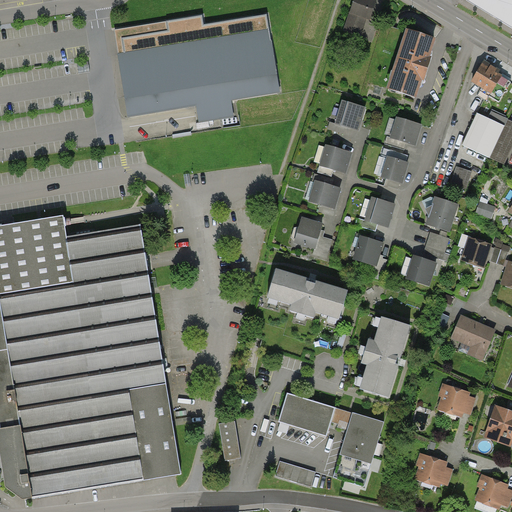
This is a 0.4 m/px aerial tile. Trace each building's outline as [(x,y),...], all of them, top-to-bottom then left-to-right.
[(375,2),(370,0),(355,0),(348,22),(367,28),(375,2)] [(511,28),(511,0),(466,0),(511,28)] [(128,116),(197,105),(200,122),(234,116),(231,100),(280,92),(267,15),(204,26),(202,16),(166,22),(168,32),(122,39),(132,96),(125,97),(128,116)] [(439,43),(408,33),(390,88),(421,98),(439,43)] [(506,77),(484,64),(474,81),(496,94),(506,77)] [(369,110),(343,102),(336,124),(362,132),(369,110)] [(511,147),(511,129),(479,115),(465,146),(504,164),(511,147)] [(424,127),(398,118),(391,141),(417,149),(424,127)] [(353,154),(327,146),(321,165),(347,173),(353,154)] [(410,165),(386,157),(380,177),(404,184),(410,165)] [(472,171),(458,166),(451,186),(466,190),(472,171)] [(341,188),(316,180),(309,202),(334,210),(341,188)] [(397,205),(375,198),(368,218),(391,225),(397,205)] [(456,204),(438,198),(429,227),(447,233),(456,204)] [(498,208),(480,202),(475,215),(493,221),(498,208)] [(69,216),(0,228),(0,282),(2,294),(0,293),(0,392),(6,427),(1,434),(9,485),(32,500),(186,472),(151,280),(141,227),(73,239),(70,224),(69,216)] [(325,224),(304,217),(296,243),(317,250),(325,224)] [(385,244),(362,236),(355,260),(378,267),(385,244)] [(493,245),(469,236),(460,260),(484,269),(493,245)] [(497,240),(492,261),(506,264),(511,243),(497,240)] [(439,264),(416,256),(408,281),(431,289),(439,264)] [(511,262),(510,261),(503,284),(511,286),(511,262)] [(350,293),(275,270),(267,296),(270,298),(269,303),(279,306),(280,303),(289,306),(288,312),(315,320),(316,314),(328,318),(326,323),(336,326),(337,321),(341,322),(350,293)] [(497,330),(462,316),(453,339),(469,346),(466,355),(484,362),(497,330)] [(362,393),(386,400),(409,324),(385,317),(385,319),(379,318),(376,328),(381,330),(377,344),(369,341),(361,365),(370,368),(366,379),(361,378),(358,388),(363,390),(362,393)] [(479,395),(447,385),(439,410),(463,417),(464,413),(473,416),(479,395)] [(386,423),(290,392),(280,423),(325,438),(330,423),(348,429),(332,478),(365,489),(386,423)] [(511,410),(497,405),(485,437),(511,446),(511,410)] [(241,457),(234,421),(219,424),(226,460),(241,457)] [(449,464),(427,456),(419,479),(440,487),(442,484),(449,486),(455,472),(447,469),(449,464)] [(281,458),(275,476),(313,487),(318,470),(281,458)] [(506,486),(484,477),(480,486),(483,487),(476,506),(490,511),(495,511),(499,503),(508,506),(511,495),(511,491),(505,489),(506,486)]
